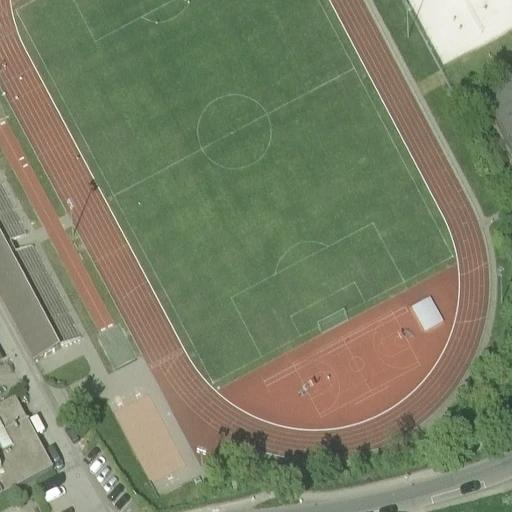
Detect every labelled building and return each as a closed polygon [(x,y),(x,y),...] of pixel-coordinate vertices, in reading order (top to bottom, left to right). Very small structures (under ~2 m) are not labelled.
[(511,0),(494,0),(495,25),(511,24),(511,0)] [(511,89),(479,108),(511,168),(511,89)] [(81,339),(0,186),(0,238),(59,350),(81,339)] [(59,350),(0,238),(0,300),(34,364),(59,350)] [(0,456),(0,500),(52,472),(26,424),(3,437),(11,451),(0,456)]
